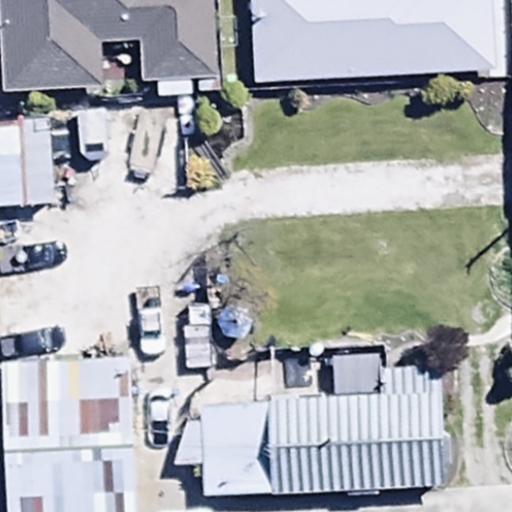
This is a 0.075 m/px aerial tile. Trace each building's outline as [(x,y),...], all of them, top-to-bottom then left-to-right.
[(242,0),(6,0),(12,104),(248,92),(242,0)] [(511,0),(255,0),(262,120),(511,107),(511,0)] [(52,113),(0,115),(0,212),(57,210),(52,113)] [(136,511),(127,356),(0,363),(0,449),(3,511),(136,511)] [(227,511),(455,511),(482,511),(476,382),(222,394),(227,511)]
